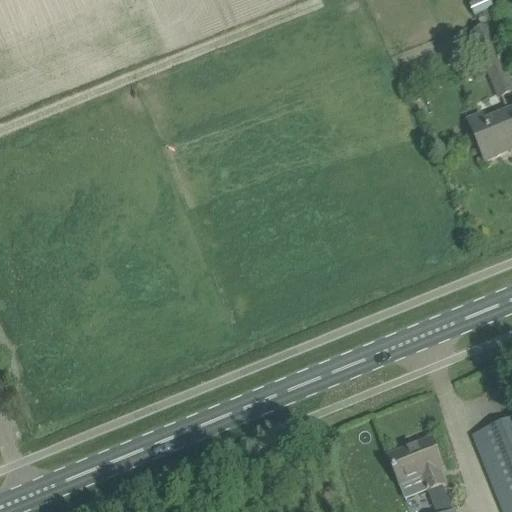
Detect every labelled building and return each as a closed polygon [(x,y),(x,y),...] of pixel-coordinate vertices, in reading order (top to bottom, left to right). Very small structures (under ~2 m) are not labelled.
[(483,0),(470,6),(479,27),(497,20),(489,0),(483,0)] [(511,95),(511,86),(497,50),(487,26),(473,32),(501,100),(511,95)] [(511,115),(488,125),(485,118),(470,125),(485,163),(501,156),(500,152),(511,146),(511,115)] [(511,511),(511,423),(476,437),(505,511),(511,511)] [(443,469),(440,460),(433,442),(389,459),(400,487),(425,477),(431,492),(447,486),(441,470),(443,469)] [(453,511),(450,501),(434,508),(436,511),(453,511)]
